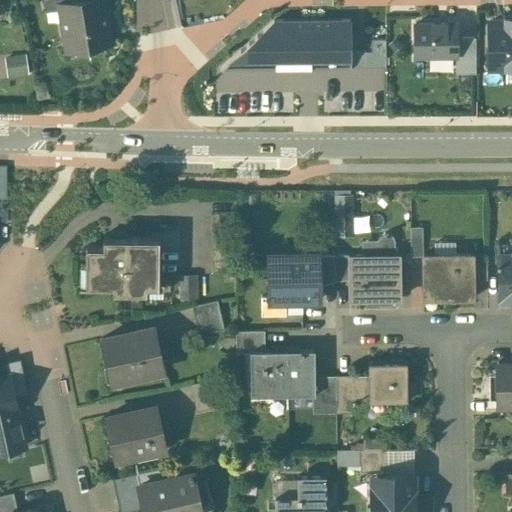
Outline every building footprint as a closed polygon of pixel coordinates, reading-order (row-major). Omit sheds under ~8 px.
[(78,0),(59,3),(67,48),(109,41),(102,0),(78,0)] [(506,21),(491,21),(489,21),(489,23),(490,64),(489,64),(489,66),(491,66),(506,66),(506,67),(511,66),(511,17),(506,18),(506,21)] [(274,20),(219,67),(385,67),(385,39),(351,39),(351,19),(274,20)] [(455,22),(415,22),(415,55),(455,54),(455,22)] [(475,72),(475,36),(456,36),(456,72),(475,72)] [(7,53),(11,73),(32,69),(29,49),(7,53)] [(0,192),(10,193),(11,160),(0,160),(0,192)] [(358,232),(358,187),(337,187),(337,232),(358,232)] [(235,271),(234,212),(211,213),(212,272),(235,271)] [(414,223),(415,250),(427,250),(425,222),(414,223)] [(158,238),(103,237),(103,245),(86,245),(86,284),(113,285),(113,291),(146,291),(146,285),(158,285),(158,238)] [(398,253),(348,254),(348,278),(349,298),(399,297),(398,253)] [(473,253),(422,253),(422,297),(424,297),(424,295),(455,295),(455,297),(473,297),(473,277),(473,253)] [(486,253),(473,253),(473,277),(487,277),(486,253)] [(319,254),(267,255),(267,295),(267,299),(285,299),(319,298),(319,279),(319,254)] [(334,254),(319,254),(319,279),(335,278),(334,254)] [(348,254),(334,254),(335,278),(348,278),(348,254)] [(511,261),(499,262),(499,297),(511,296),(511,261)] [(202,292),(201,271),(183,271),(184,293),(202,292)] [(285,299),(267,299),(267,295),(261,295),(261,315),(285,314),(285,299)] [(217,299),(191,305),(198,334),(223,328),(217,299)] [(153,325),(102,336),(111,375),(143,368),(144,374),(162,370),(153,325)] [(264,329),(235,330),(236,352),(249,351),(249,350),(264,349),(264,329)] [(264,349),(249,350),(249,351),(250,394),(286,393),(285,349),(264,349)] [(313,349),(285,349),(286,393),(314,393),(314,375),(313,349)] [(511,360),(497,360),(498,404),(511,403),(511,360)] [(406,361),(368,362),(368,374),(368,400),(407,399),(406,361)] [(8,374),(0,375),(0,450),(23,445),(16,410),(8,374)] [(368,374),(352,375),(352,402),(356,403),(356,400),(368,400),(368,374)] [(336,400),(336,375),(314,375),(314,393),(321,393),(322,400),(336,400)] [(352,402),(352,375),(336,375),(336,400),(336,411),(352,411),(352,402)] [(219,377),(190,383),(196,409),(225,403),(219,377)] [(154,404),(107,414),(116,458),(164,448),(154,404)] [(382,448),(359,448),(359,464),(382,464),(382,448)] [(13,464),(0,467),(0,493),(13,491),(19,490),(13,464)] [(158,467),(112,477),(118,502),(141,497),(138,484),(161,479),(158,467)] [(161,479),(138,484),(141,497),(143,511),(198,511),(200,510),(192,472),(161,479)] [(413,511),(413,474),(377,474),(377,501),(371,501),(371,511),(413,511)] [(325,475),(296,475),(297,495),(275,495),(274,511),(325,511),(325,475)] [(0,493),(0,511),(12,511),(17,511),(13,491),(0,493)]
